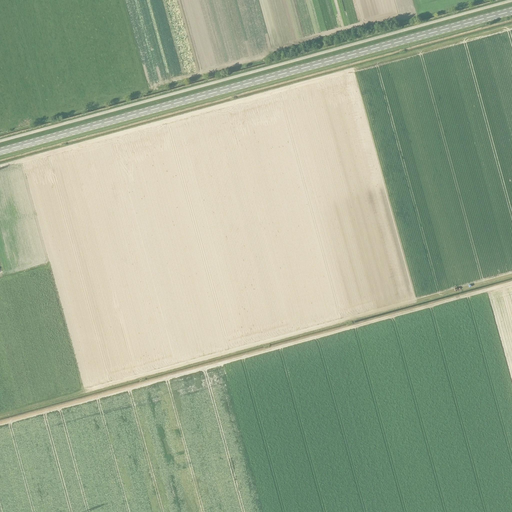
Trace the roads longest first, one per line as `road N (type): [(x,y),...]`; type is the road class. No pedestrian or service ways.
road 1 (primary): [(0,151),(511,11)]
road 2 (track): [(0,422),(511,282)]
